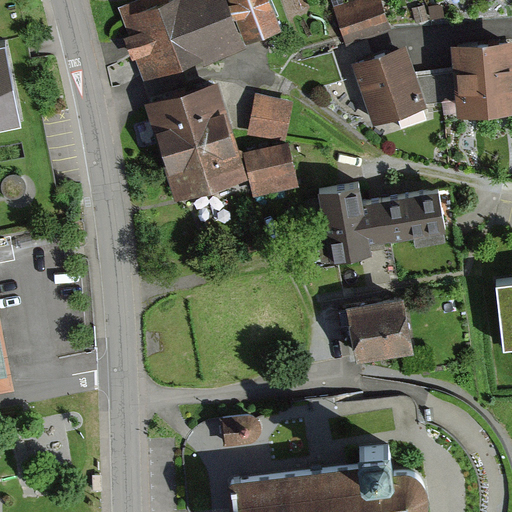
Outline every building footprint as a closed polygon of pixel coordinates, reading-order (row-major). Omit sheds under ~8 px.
[(127,0),(117,4),(143,74),(278,25),(268,0),(127,0)] [(345,0),(334,3),(345,40),(389,27),(381,0),(345,0)] [(511,32),(454,37),(456,66),(459,98),(460,111),(511,106),(511,32)] [(8,35),(0,36),(0,118),(23,114),(8,35)] [(368,54),(351,60),(370,120),(425,103),(416,70),(408,41),(368,54)] [(456,66),(416,70),(425,103),(459,98),(456,66)] [(180,87),(144,99),(175,197),(211,184),(247,171),(217,75),(180,87)] [(248,130),(286,137),(293,96),(255,90),(248,130)] [(290,137),(244,148),(254,191),(300,179),(290,137)] [(373,284),(459,268),(454,243),(459,242),(448,184),(424,189),(423,181),(384,178),(357,183),(315,191),(327,255),(367,248),(373,284)] [(511,275),(497,277),(504,341),(511,339),(511,275)] [(405,292),(346,303),(357,357),(385,352),(415,346),(405,292)] [(0,384),(15,382),(0,306),(0,384)] [(223,421),(225,444),(254,441),(258,436),(260,429),(257,423),(251,419),(223,421)] [(361,464),(230,476),(233,511),(418,511),(422,497),(421,484),(416,471),(407,464),(400,465),(397,441),(359,445),(361,464)] [(100,473),(92,474),(92,488),(101,488),(100,473)]
